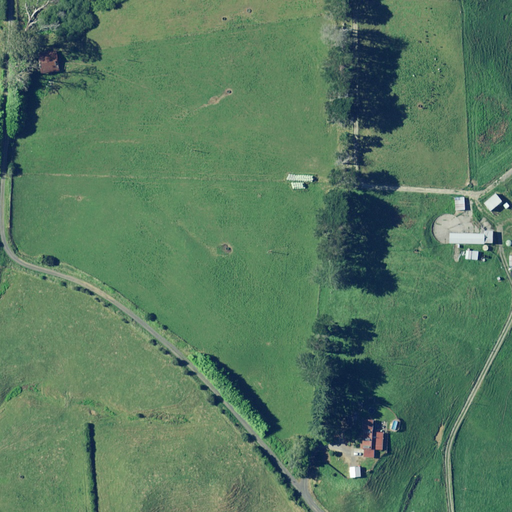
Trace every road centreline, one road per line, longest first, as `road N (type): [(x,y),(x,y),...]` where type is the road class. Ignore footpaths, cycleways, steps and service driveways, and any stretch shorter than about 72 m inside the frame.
road 1 (unclassified): [(314,511),(135,323),(95,296),(14,262),(0,237)]
road 2 (track): [(511,315),(448,437),(449,511)]
road 3 (unclassified): [(0,157),(1,0)]
